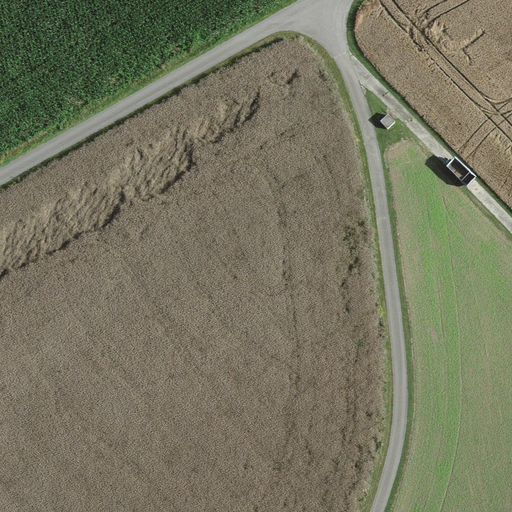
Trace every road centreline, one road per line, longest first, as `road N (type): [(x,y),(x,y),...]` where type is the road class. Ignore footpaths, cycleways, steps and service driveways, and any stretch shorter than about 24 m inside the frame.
road 1 (track): [(375,511),(394,453),(399,384),(375,165),(345,59)]
road 2 (unclassified): [(325,0),(0,181)]
road 3 (track): [(511,231),(300,13)]
